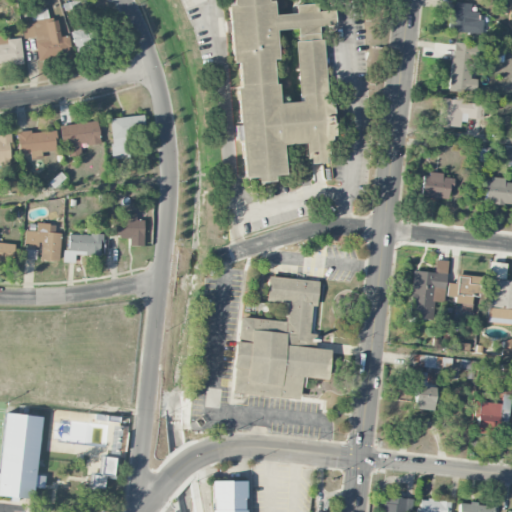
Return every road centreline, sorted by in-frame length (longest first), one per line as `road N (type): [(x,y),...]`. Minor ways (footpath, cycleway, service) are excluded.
road 1 (residential): [(126,0),(155,69),(170,146),(165,275),(141,463),(147,511)]
road 2 (secondary): [(357,456),(407,0)]
road 3 (residential): [(511,473),(243,447),(189,465),(147,511)]
road 4 (residential): [(511,245),(333,228),(213,259)]
road 5 (residential): [(165,275),(87,295),(0,297)]
road 6 (residential): [(155,69),(62,96),(0,101)]
